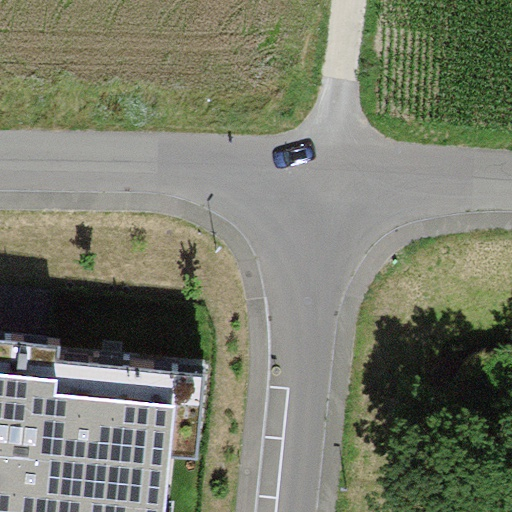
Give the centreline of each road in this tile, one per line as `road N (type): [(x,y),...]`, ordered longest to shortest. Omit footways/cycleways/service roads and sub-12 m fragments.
road 1 (residential): [(291,511),(327,178)]
road 2 (residential): [(0,175),(327,178)]
road 3 (residential): [(327,178),(511,194)]
